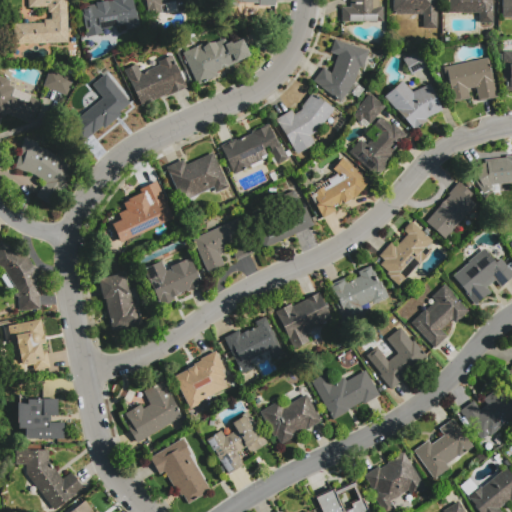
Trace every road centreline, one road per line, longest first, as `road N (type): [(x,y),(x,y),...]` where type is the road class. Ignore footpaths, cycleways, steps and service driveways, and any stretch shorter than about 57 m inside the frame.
road 1 (residential): [(146,511),(108,467),(82,375),(65,237),(94,182),(120,154),(265,82),(289,60),(305,27),(305,0)]
road 2 (residential): [(511,122),(441,151),(327,255),(222,305),(169,344),(82,375)]
road 3 (residential): [(511,316),(413,407),(228,511)]
